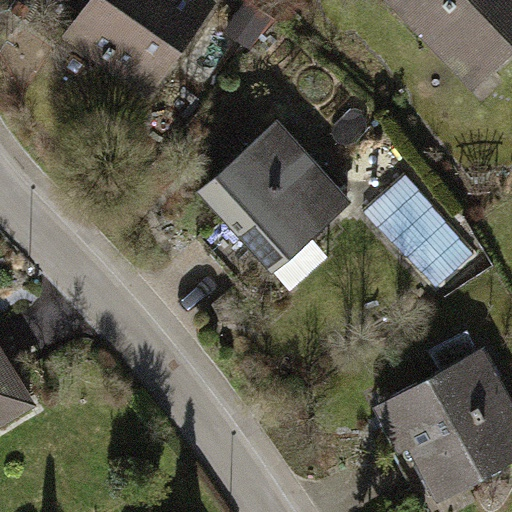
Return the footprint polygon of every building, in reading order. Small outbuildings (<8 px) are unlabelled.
[(90,0),(67,37),(152,91),(210,0),(90,0)] [(511,0),(422,0),(413,7),(491,104),(511,87),(511,0)] [(272,118),(210,184),(294,263),(356,198),(272,118)] [(0,345),(0,439),(41,415),(0,345)] [(511,406),(473,346),(379,406),(443,506),(511,461),(511,406)]
